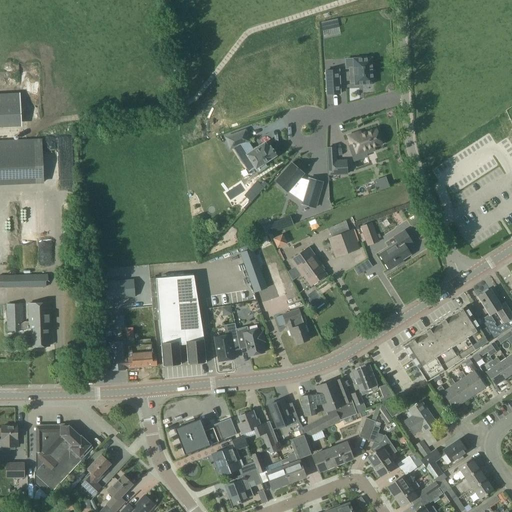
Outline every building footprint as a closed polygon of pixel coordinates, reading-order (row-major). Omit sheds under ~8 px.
[(324,29),(339,26),(337,20),(321,24),(322,30),(324,29)] [(353,59),(345,59),(345,69),(350,69),(350,83),(355,82),(355,85),(373,84),(371,58),(353,59)] [(340,93),(339,70),(325,71),(326,94),(340,93)] [(20,94),(0,95),(0,120),(21,120),(20,94)] [(381,144),(376,129),(360,134),(360,132),(348,136),(351,145),(349,146),(352,155),(364,150),(366,154),(374,151),(373,147),(381,144)] [(42,138),(0,140),(0,185),(44,183),(42,138)] [(278,159),(285,152),(279,147),(273,152),(270,146),(274,145),(273,139),(254,143),(256,149),(265,147),(270,154),(261,162),(267,169),(273,163),(276,165),(280,162),(278,159)] [(203,155),(214,173),(226,166),(215,148),(203,155)] [(347,174),(346,166),(344,166),(343,162),(337,162),(337,161),(336,161),(335,159),(328,160),(329,175),(347,174)] [(290,165),(269,189),(281,200),(302,176),(290,165)] [(373,181),(376,192),(389,187),(385,177),(373,181)] [(310,212),(315,223),(348,211),(343,199),(310,212)] [(276,231),(276,232),(293,225),(293,224),(290,216),(273,222),(276,231)] [(379,241),(372,222),(360,226),(367,246),(379,241)] [(360,249),(352,229),(327,238),(335,258),(360,249)] [(397,262),(410,254),(405,247),(411,243),(404,231),(394,237),(398,242),(379,254),(389,270),(398,264),(397,262)] [(302,276),(304,275),(311,285),(326,274),(318,264),(320,263),(308,247),(290,260),(302,276)] [(252,257),(242,260),(255,296),(265,292),(252,257)] [(339,277),(347,282),(351,274),(343,270),(339,277)] [(0,287),(46,287),(46,274),(0,275),(0,287)] [(203,339),(193,275),(155,278),(161,346),(179,345),(186,344),(187,364),(206,362),(204,339),(203,339)] [(105,299),(135,297),(133,279),(104,281),(105,299)] [(313,307),(320,304),(315,290),(308,293),(313,307)] [(489,290),(488,291),(487,290),(482,293),(483,295),(478,297),(489,315),(496,310),(508,329),(511,325),(511,314),(505,303),(500,307),(489,290)] [(7,331),(23,330),(23,329),(31,329),(32,346),(49,346),(48,328),(51,328),(50,303),(28,304),(28,321),(23,322),(22,303),(6,304),(7,331)] [(465,306),(449,316),(473,352),(493,339),(492,339),(486,328),(481,331),(466,306),(465,306)] [(304,315),(301,316),(298,309),(283,314),(286,324),(287,324),(291,337),(294,336),(296,344),(309,340),(304,324),(306,323),(304,315)] [(124,316),(112,317),(113,329),(125,328),(124,316)] [(130,316),(125,316),(126,328),(135,327),(134,324),(130,324),(130,316)] [(459,361),(473,352),(449,316),(436,325),(459,361)] [(481,322),(486,328),(492,339),(499,334),(493,324),(495,323),(490,316),(481,322)] [(232,346),(239,345),(236,329),(235,323),(223,325),(225,335),(214,337),(218,361),(226,360),(227,361),(232,360),(233,359),(234,359),(232,346)] [(444,371),(459,361),(436,325),(419,336),(428,350),(430,349),(444,371)] [(247,326),(236,329),(239,345),(245,343),(248,356),(250,356),(251,357),(256,356),(256,354),(264,352),(261,342),(264,341),(262,332),(259,333),(258,329),(248,332),(247,326)] [(504,335),(497,339),(500,343),(506,339),(504,335)] [(426,382),(444,371),(430,349),(428,350),(419,336),(403,346),(426,382)] [(105,354),(106,368),(108,368),(108,370),(118,369),(118,371),(124,370),(124,369),(126,368),(125,358),(128,357),(128,348),(128,341),(124,342),(106,343),(107,354),(105,354)] [(143,341),(134,341),(134,345),(130,345),(130,348),(128,348),(128,357),(125,358),(126,368),(156,365),(155,355),(151,355),(151,352),(151,342),(143,342),(143,341)] [(484,348),(487,353),(493,348),(490,344),(484,348)] [(181,364),(179,345),(161,346),(162,366),(181,364)] [(477,353),(480,357),(487,353),(484,348),(477,353)] [(497,358),(492,361),(495,365),(504,379),(511,373),(511,368),(505,358),(499,362),(497,358)] [(491,368),(485,372),(494,385),(504,379),(495,365),(492,361),(488,364),(491,368)] [(81,364),(82,372),(92,372),(92,364),(81,364)] [(360,391),(361,391),(363,396),(372,392),(370,387),(376,385),(369,366),(353,372),(360,391)] [(460,377),(462,380),(464,378),(474,394),(485,387),(474,371),(466,377),(462,371),(458,374),(460,377)] [(335,379),(315,387),(318,394),(322,403),(325,412),(326,412),(327,414),(335,410),(340,420),(356,414),(342,378),(335,381),(335,379)] [(449,384),(451,387),(453,386),(464,402),(474,394),(464,378),(462,380),(455,384),(451,378),(447,381),(449,384)] [(453,409),(464,402),(453,386),(451,387),(445,391),(441,385),(437,388),(441,394),(443,393),(453,409)] [(358,391),(350,394),(355,406),(363,403),(358,391)] [(315,404),(322,403),(318,394),(301,397),(305,416),(317,413),(315,404)] [(283,426),(292,423),(283,400),(269,405),(274,420),(280,418),(283,426)] [(441,438),(433,427),(437,424),(421,401),(408,410),(412,415),(403,421),(412,436),(422,430),(424,433),(421,434),(429,446),(441,438)] [(340,420),(335,410),(327,414),(303,427),(308,437),(310,436),(319,431),(340,420)] [(258,420),(256,420),(252,411),(245,414),(244,412),(240,414),(240,416),(238,417),(241,423),(238,424),(242,434),(254,429),(257,436),(262,434),(268,447),(278,443),(269,422),(260,426),(258,420)] [(175,428),(185,455),(209,445),(232,436),(225,418),(202,426),(199,419),(184,425),(177,422),(174,429),(175,428)] [(358,436),(368,440),(373,425),(375,421),(366,418),(358,436)] [(377,433),(380,427),(373,425),(368,440),(380,445),(384,436),(377,433)] [(17,446),(17,426),(1,426),(1,444),(8,444),(8,446),(17,446)] [(35,427),(36,471),(34,472),(34,474),(35,475),(35,488),(46,498),(75,466),(72,464),(78,457),(81,459),(89,451),(92,448),(80,437),(68,426),(35,427)] [(325,437),(322,430),(319,431),(310,436),(313,442),(325,437)] [(305,455),(312,453),(305,434),(298,437),(305,455)] [(240,459),(236,450),(247,446),(244,436),(229,442),(231,448),(213,455),(217,468),(220,467),(220,469),(219,473),(222,474),(223,475),(226,476),(227,473),(239,468),(236,461),(240,459)] [(297,458),(305,455),(298,437),(290,440),(297,458)] [(435,448),(420,459),(426,469),(442,458),(446,454),(451,461),(466,451),(458,440),(443,450),(439,453),(435,448)] [(335,465),(352,459),(346,442),(329,449),(335,465)] [(374,467),(394,454),(393,453),(396,452),(391,445),(384,449),(382,446),(367,457),(374,467)] [(319,472),(335,465),(329,449),(312,455),(319,472)] [(251,455),(256,469),(258,474),(266,471),(265,470),(259,452),(257,452),(255,453),(251,455)] [(394,454),(374,467),(381,477),(396,466),(392,460),(396,457),(394,454)] [(92,495),(100,487),(96,483),(105,474),(103,472),(110,464),(100,455),(87,469),(93,473),(82,485),(92,495)] [(409,456),(397,464),(402,471),(413,463),(409,456)] [(465,478),(478,469),(471,459),(458,468),(465,478)] [(283,467),(289,483),(305,477),(299,461),(283,467)] [(23,476),(23,462),(6,462),(6,476),(23,476)] [(413,463),(402,471),(405,475),(417,467),(413,463)] [(283,467),(266,473),(272,490),(289,483),(283,467)] [(256,469),(244,473),(241,475),(241,476),(238,477),(240,481),(225,487),(229,499),(231,498),(232,500),(234,505),(237,504),(240,502),(241,504),(247,502),(246,500),(247,500),(247,499),(253,497),(248,483),(254,480),(256,485),(256,486),(262,484),(260,477),(258,474),(256,469)] [(478,469),(465,478),(472,488),(472,489),(485,480),(478,469)] [(443,472),(434,479),(437,485),(439,487),(443,493),(452,487),(452,486),(450,487),(444,479),(446,477),(443,472)] [(66,495),(81,479),(75,474),(61,490),(66,495)] [(114,511),(122,503),(118,500),(132,485),(122,476),(108,492),(113,497),(106,505),(114,511)] [(395,497),(416,482),(412,477),(406,481),(403,477),(388,487),(395,497)] [(492,490),(485,480),(472,489),(472,488),(467,491),(470,496),(474,492),(479,499),(492,490)] [(412,506),(422,500),(422,499),(418,495),(416,496),(412,491),(419,486),(416,482),(395,497),(401,506),(409,501),(412,506)] [(428,495),(439,487),(437,485),(431,489),(429,485),(417,493),(418,495),(422,499),(428,495)] [(449,502),(452,500),(458,496),(452,487),(443,493),(449,502)] [(28,500),(29,492),(13,491),(13,500),(28,500)] [(486,503),(489,507),(500,500),(500,501),(505,498),(502,494),(498,497),(497,495),(486,503)] [(147,511),(154,505),(144,495),(130,510),(126,506),(120,511),(147,511)] [(428,495),(422,499),(422,500),(425,505),(432,500),(428,495)] [(457,498),(459,497),(458,496),(452,500),(460,511),(466,511),(468,511),(466,507),(464,508),(457,498)] [(59,503),(62,503),(63,510),(65,510),(79,509),(78,511),(90,511),(90,499),(78,500),(64,502),(63,502),(63,501),(58,501),(52,503),(54,511),(61,509),(59,503)] [(351,511),(349,503),(335,508),(336,511),(351,511)] [(476,511),(481,511),(489,507),(486,503),(475,510),(476,511)]
